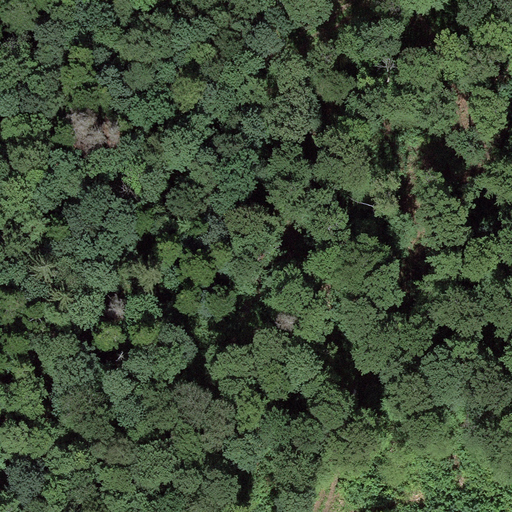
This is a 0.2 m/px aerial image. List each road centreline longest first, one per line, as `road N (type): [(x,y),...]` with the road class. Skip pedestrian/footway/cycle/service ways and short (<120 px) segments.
road 1 (track): [(0,490),(171,202),(239,112),(319,29)]
road 2 (track): [(377,0),(274,50),(0,244)]
road 3 (track): [(324,511),(404,284),(511,135)]
